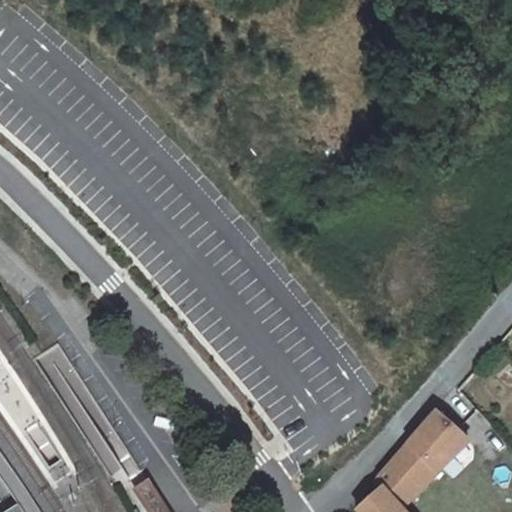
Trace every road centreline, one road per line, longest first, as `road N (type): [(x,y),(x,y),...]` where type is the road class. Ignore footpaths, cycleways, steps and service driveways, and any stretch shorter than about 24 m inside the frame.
road 1 (unclassified): [(0,170),(112,282),(292,511)]
road 2 (residential): [(323,511),(511,293)]
